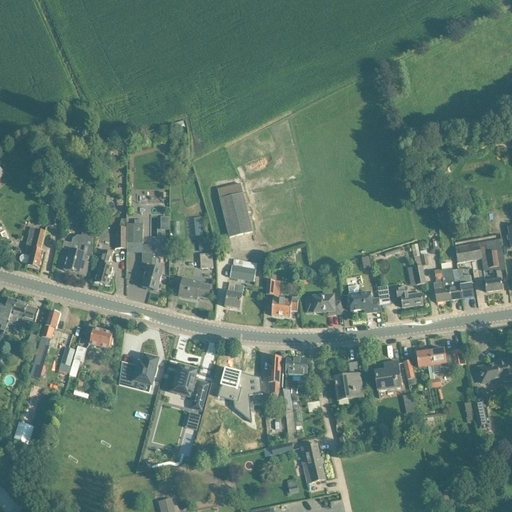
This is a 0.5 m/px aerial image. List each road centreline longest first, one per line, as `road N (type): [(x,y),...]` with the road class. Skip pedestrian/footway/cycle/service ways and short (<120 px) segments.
road 1 (unclassified): [(312,339),(212,331),(0,277)]
road 2 (unclassified): [(312,339),(511,314)]
road 3 (unclassified): [(348,511),(312,339)]
